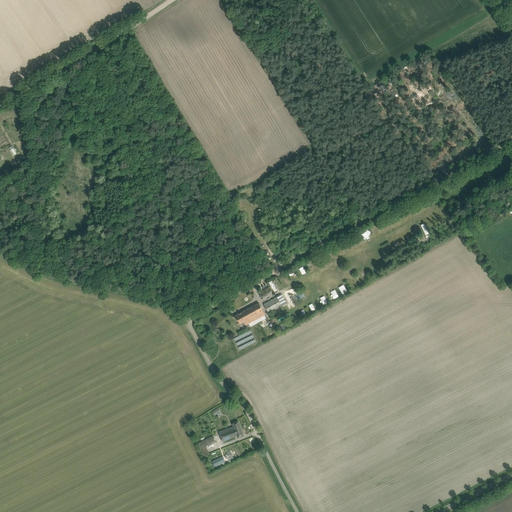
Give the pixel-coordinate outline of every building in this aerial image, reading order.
[(297,267),(300,275),(306,272),(303,265),(297,267)] [(260,292),(262,298),(273,292),(270,287),(260,292)] [(264,304),(269,313),(286,303),(281,295),(264,304)] [(240,323),(244,321),(246,325),(265,315),(261,307),(259,303),(236,316),(240,323)] [(214,415),(221,412),(218,407),(212,410),(214,415)] [(234,426),(218,432),(222,442),(237,436),(238,437),(243,435),(238,421),(233,424),(234,426)] [(213,436),(197,444),(204,457),(209,454),(205,446),(215,441),(213,436)] [(212,461),(215,467),(235,457),(232,452),(212,461)]
